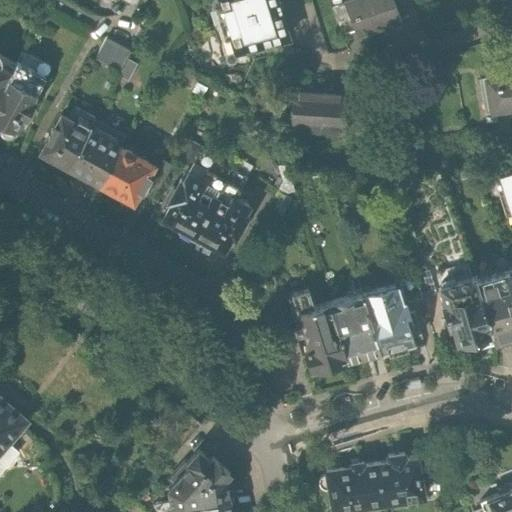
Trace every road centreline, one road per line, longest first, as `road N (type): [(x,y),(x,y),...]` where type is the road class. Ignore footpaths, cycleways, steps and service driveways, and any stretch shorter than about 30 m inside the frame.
road 1 (residential): [(271,451),(251,346),(228,308),(188,276),(0,180)]
road 2 (residential): [(271,451),(416,406),(482,403),(511,411)]
